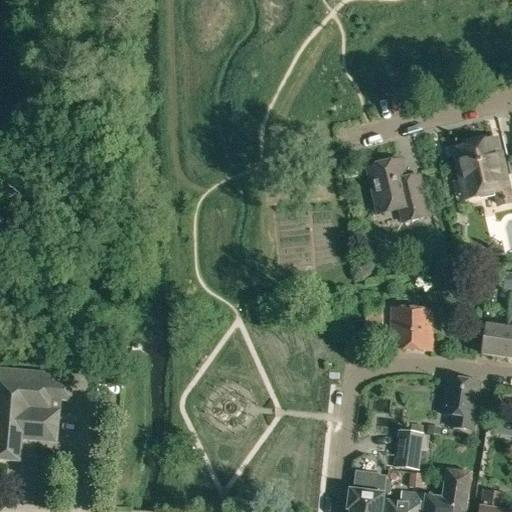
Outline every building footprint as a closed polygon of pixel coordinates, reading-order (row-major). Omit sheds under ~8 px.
[(499,206),(511,203),(505,173),(501,173),(494,143),(451,153),(462,200),(496,192),(499,206)] [(404,223),(429,217),(421,184),(407,187),(401,162),(369,170),(379,215),(401,210),(404,223)] [(384,328),(384,300),(353,299),(352,305),(350,305),(351,324),(364,323),(364,324),(364,326),(374,326),(374,328),(384,328)] [(455,322),(457,311),(442,309),(440,319),(455,322)] [(433,353),(434,333),(432,334),(433,313),(393,311),(391,351),(433,353)] [(507,360),(511,330),(487,326),(483,356),(507,360)] [(347,335),(345,355),(360,357),(362,337),(347,335)] [(32,372),(1,369),(0,384),(0,461),(21,463),(23,441),(57,444),(59,413),(51,412),(52,401),(72,403),(74,383),(53,381),(53,382),(31,380),(32,372)] [(474,432),(480,384),(449,380),(444,415),(454,417),(452,429),(474,432)] [(423,435),(399,433),(394,468),(418,471),(423,435)] [(467,511),(472,475),(448,471),(444,500),(427,498),(424,511),(467,511)] [(382,511),(384,497),(386,479),(379,478),(380,477),(357,474),(355,494),(352,493),(350,511),(352,511),(382,511)] [(503,511),(506,495),(484,492),(480,511),(503,511)] [(420,511),(422,495),(402,493),(401,504),(388,502),(387,511),(420,511)]
